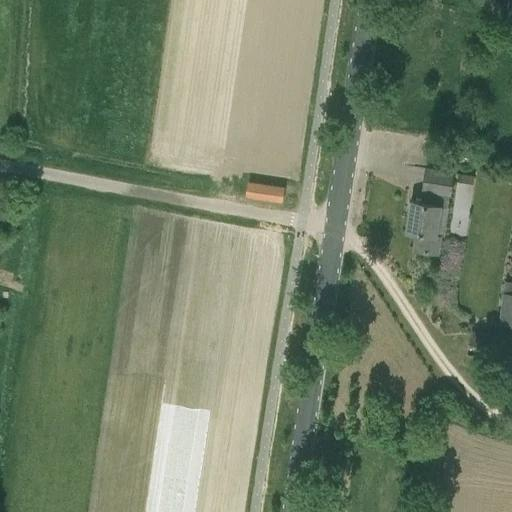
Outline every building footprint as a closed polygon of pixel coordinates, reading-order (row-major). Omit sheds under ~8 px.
[(453,162),(468,165),(470,151),(455,148),(453,162)] [(452,195),(455,173),(426,169),(423,189),(428,190),(426,203),(412,200),(407,231),(417,233),(414,249),(441,253),(443,235),(438,235),(443,206),(449,206),(450,195),(452,195)] [(459,173),(458,181),(475,184),(476,176),(459,173)] [(249,183),(247,195),(282,201),(284,188),(249,183)] [(511,293),(504,292),(500,325),(511,326),(511,293)] [(503,340),(472,335),(466,365),(498,370),(503,340)]
